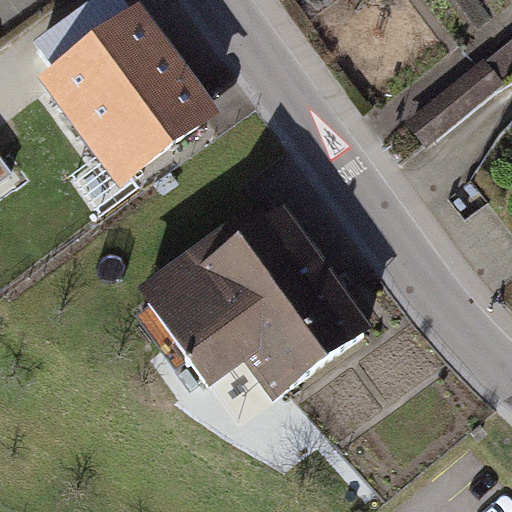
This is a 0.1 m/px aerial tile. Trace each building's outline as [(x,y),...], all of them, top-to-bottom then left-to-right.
[(128,0),(103,0),(38,47),(96,127),(82,136),(104,166),(116,157),(137,186),(220,126),(128,0)] [(511,49),(488,69),(501,85),(511,76),(511,49)] [(501,85),(488,69),(454,95),(466,111),(501,85)] [(158,312),(143,322),(181,376),(198,364),(216,390),(254,363),(282,403),(375,338),(290,219),(284,224),(274,211),(240,235),(248,248),(177,298),(169,286),(150,300),(158,312)] [(229,420),(212,401),(187,423),(204,442),(229,420)]
